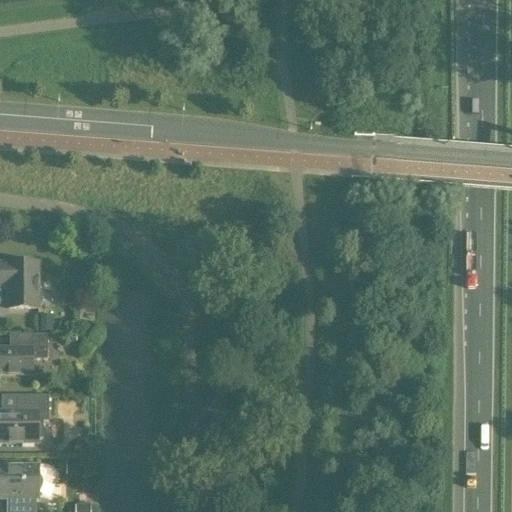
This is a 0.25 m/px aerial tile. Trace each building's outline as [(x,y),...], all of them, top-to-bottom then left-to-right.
[(8,264),(8,265),(0,264),(0,287),(7,288),(7,310),(38,310),(38,264),(8,264)] [(41,316),(41,332),(53,332),(52,316),(41,316)] [(31,362),(47,361),(47,336),(17,336),(17,347),(14,350),(0,350),(0,376),(31,376),(31,362)] [(0,445),(37,445),(37,440),(43,440),(42,423),(48,423),(48,397),(16,397),(16,413),(0,413),(0,445)] [(66,460),(65,476),(86,476),(87,460),(66,460)] [(0,498),(7,499),(7,503),(34,503),(34,499),(37,499),(37,492),(40,489),(41,486),(41,482),(39,478),(37,475),(37,469),(0,469),(0,498)] [(7,503),(7,511),(34,511),(34,503),(7,503)]
